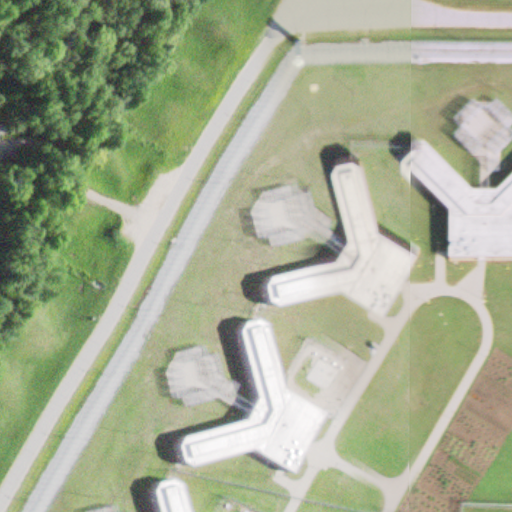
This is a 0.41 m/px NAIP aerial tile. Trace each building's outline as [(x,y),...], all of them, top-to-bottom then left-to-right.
[(511,178),(511,210),(510,212),(510,259),(446,259),(446,213),(393,162),(411,143),(465,195),(491,198),(511,178)] [(326,160),(348,154),(366,225),(408,248),(377,304),(337,281),(266,303),(259,277),(330,256),(345,234),(326,160)] [(233,325),(255,319),(273,389),(315,412),(283,468),(244,446),(173,467),(165,442),(237,420),(252,399),(233,325)] [(147,511),(140,482),(162,476),(171,511),(147,511)] [(183,511),(181,504),(170,502),(160,504),(158,511),(183,511)]
